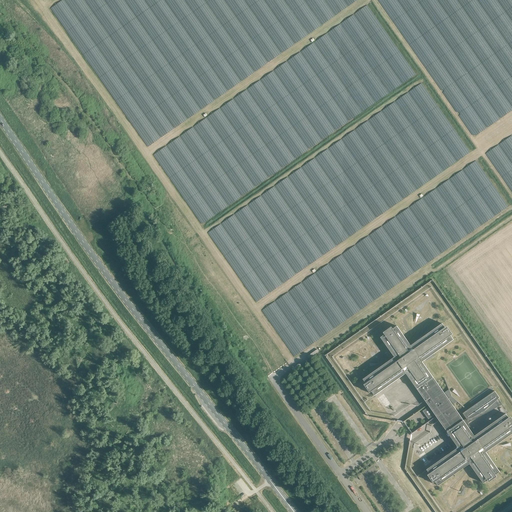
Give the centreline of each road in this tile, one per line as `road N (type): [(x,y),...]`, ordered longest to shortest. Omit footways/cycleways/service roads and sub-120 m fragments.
road 1 (secondary): [(0,122),(109,280),(269,480)]
road 2 (unknown): [(143,152),(365,0)]
road 3 (unknown): [(263,321),(143,152)]
road 4 (unknown): [(143,152),(46,22),(41,10),(48,0)]
road 5 (unknown): [(263,321),(285,353),(277,386),(338,475)]
